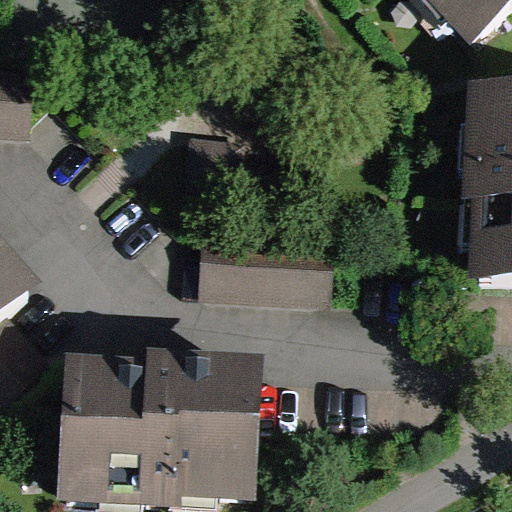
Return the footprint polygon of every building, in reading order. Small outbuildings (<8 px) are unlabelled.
[(511,0),(422,0),(472,56),(511,20),(511,0)] [(0,149),(34,150),(35,78),(0,76),(0,149)] [(511,95),(468,93),(461,208),(471,209),(466,290),(511,292),(511,95)] [(330,243),(204,240),(202,307),(328,311),(330,243)] [(0,336),(30,308),(0,276),(0,336)] [(0,417),(34,390),(7,358),(0,363),(0,417)] [(263,382),(67,370),(58,510),(89,511),(180,511),(181,501),(255,506),(263,382)]
